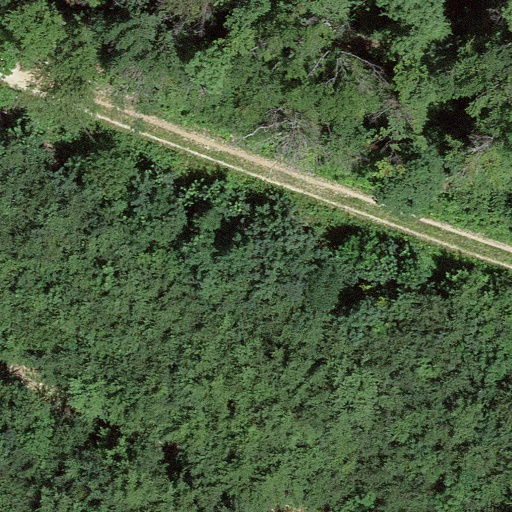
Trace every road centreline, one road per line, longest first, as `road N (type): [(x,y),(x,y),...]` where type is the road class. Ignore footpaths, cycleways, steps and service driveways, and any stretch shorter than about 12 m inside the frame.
road 1 (track): [(511,260),(0,64)]
road 2 (track): [(0,361),(53,378),(307,511)]
